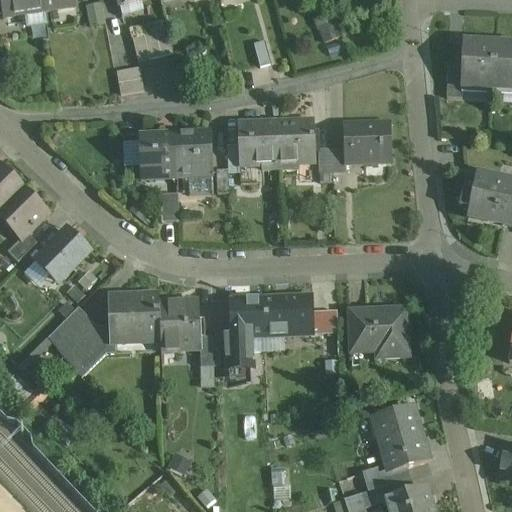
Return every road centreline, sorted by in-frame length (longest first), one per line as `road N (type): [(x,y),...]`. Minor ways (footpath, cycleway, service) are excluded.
road 1 (residential): [(1,120),(132,248),(192,270),(438,265)]
road 2 (residential): [(418,57),(256,100),(144,116),(1,120)]
road 3 (residential): [(438,265),(459,434),(479,511)]
road 4 (residential): [(418,57),(438,265)]
